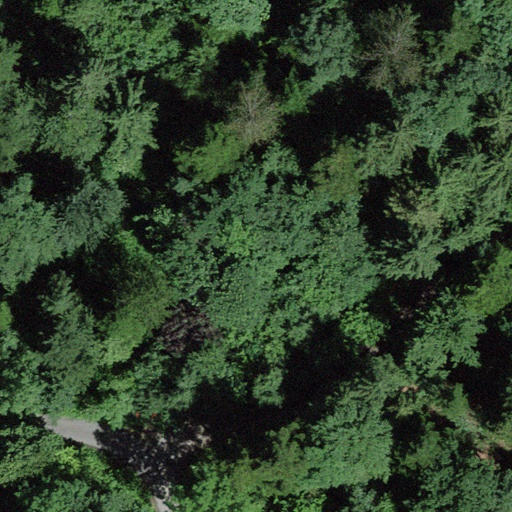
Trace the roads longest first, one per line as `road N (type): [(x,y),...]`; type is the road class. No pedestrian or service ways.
road 1 (track): [(144,451),(333,374),(511,237)]
road 2 (residential): [(0,417),(144,451),(179,511)]
